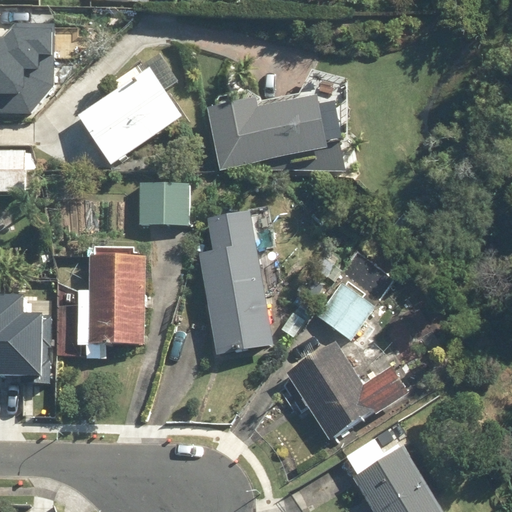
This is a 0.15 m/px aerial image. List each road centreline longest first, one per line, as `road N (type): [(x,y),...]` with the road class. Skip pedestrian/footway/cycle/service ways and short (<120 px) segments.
road 1 (unknown): [(0,135),(42,126),(151,36),(191,37),(305,76)]
road 2 (residential): [(183,511),(95,463),(0,460)]
